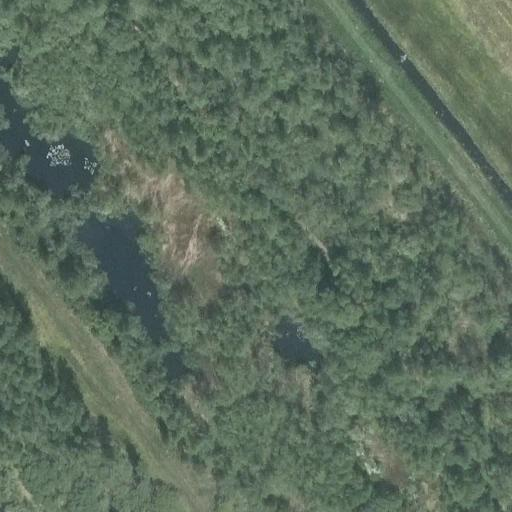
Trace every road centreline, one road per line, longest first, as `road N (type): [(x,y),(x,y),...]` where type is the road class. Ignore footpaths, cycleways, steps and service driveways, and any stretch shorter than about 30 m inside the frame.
road 1 (track): [(510,511),(428,388),(109,0)]
road 2 (track): [(332,0),(511,228)]
